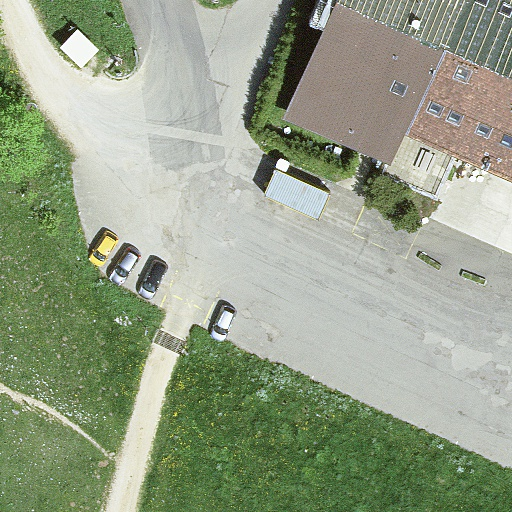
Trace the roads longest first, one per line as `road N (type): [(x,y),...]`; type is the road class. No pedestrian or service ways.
road 1 (unclassified): [(511,365),(396,324),(245,239),(205,171),(156,0)]
road 2 (track): [(137,459),(225,215)]
road 3 (track): [(193,129),(89,106),(42,54),(11,0)]
